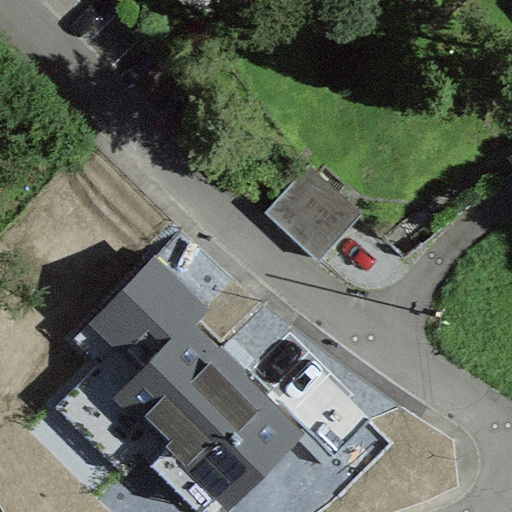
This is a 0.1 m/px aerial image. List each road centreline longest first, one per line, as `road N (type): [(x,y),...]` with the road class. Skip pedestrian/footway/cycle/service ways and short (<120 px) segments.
road 1 (residential): [(383,325),(201,189),(2,0)]
road 2 (residential): [(511,195),(424,269),(383,325)]
road 3 (residential): [(511,419),(383,325)]
